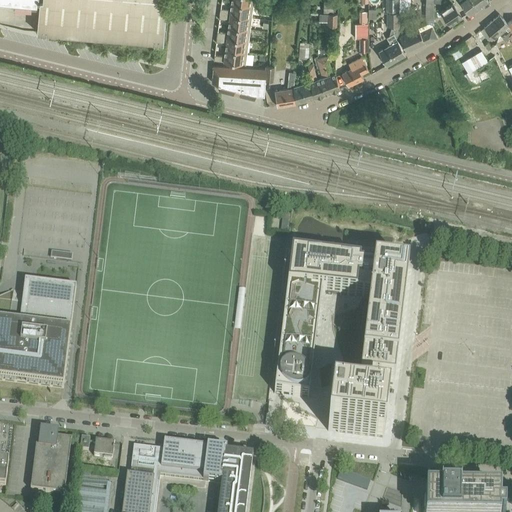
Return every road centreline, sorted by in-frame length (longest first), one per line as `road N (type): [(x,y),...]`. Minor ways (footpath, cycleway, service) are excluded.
road 1 (residential): [(502,0),(399,74),(301,117),(184,91),(168,78)]
road 2 (unclassified): [(317,450),(0,408)]
road 3 (unclassified): [(396,459),(419,264)]
road 4 (unclassified): [(168,78),(157,82),(0,44)]
